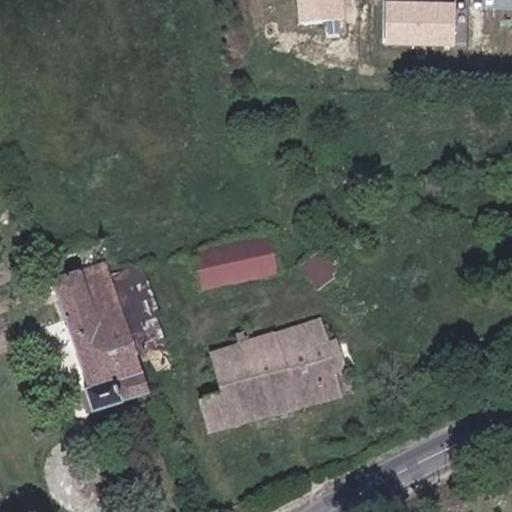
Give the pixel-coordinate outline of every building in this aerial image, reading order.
[(341,0),(298,0),(300,22),(343,18),(341,0)] [(458,4),(387,2),(386,44),(457,46),(458,4)] [(272,266),(264,234),(194,251),(200,285),(272,266)] [(317,252),(315,249),(300,261),(318,284),(332,273),(331,271),(339,265),(324,246),(317,252)] [(139,262),(105,272),(101,258),(76,267),(74,263),(66,265),(68,270),(49,278),(87,386),(82,387),(90,412),(119,402),(117,399),(146,390),(134,356),(164,345),(151,307),(156,305),(139,262)] [(332,374),(326,358),(335,356),(330,341),(321,315),(303,321),(298,306),(293,307),(297,321),(291,323),(287,312),(274,315),(278,329),(250,337),(247,327),(234,330),(238,343),(236,348),(240,363),(215,371),(221,391),(200,397),(210,431),(355,389),(346,369),(332,374)]
